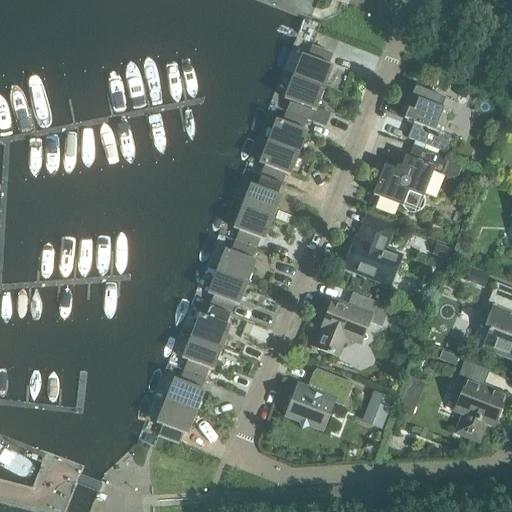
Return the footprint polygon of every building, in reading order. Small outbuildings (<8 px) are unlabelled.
[(266,0),(312,18),(318,0),(266,0)] [(301,55),(293,77),(324,89),(333,67),(329,65),(333,54),(312,46),(308,57),(301,55)] [(436,75),(432,87),(445,92),(449,81),(436,75)] [(290,101),(286,112),(307,120),(311,109),(316,111),(324,89),(293,77),(284,99),(290,101)] [(415,90),(415,89),(407,109),(408,110),(404,118),(413,122),(413,123),(414,124),(408,138),(445,153),(451,137),(444,134),(452,112),(442,108),(446,98),(423,89),(416,87),(415,90)] [(276,119),(267,142),(299,154),(308,132),(303,130),(307,120),(286,112),(282,122),(276,119)] [(265,166),(261,176),(282,185),(286,174),(290,176),(299,154),(267,142),(259,163),(265,166)] [(407,211),(408,212),(410,213),(412,213),(414,213),(416,213),(418,212),(420,211),(421,210),(423,208),(424,206),(424,205),(425,203),(425,201),(425,200),(424,198),(424,197),(435,169),(442,172),(448,158),(414,145),(409,157),(406,156),(401,167),(396,169),(385,165),(373,195),(403,206),(404,208),(405,210),(407,211)] [(251,184),(242,206),(273,219),(282,197),(278,195),(282,185),(261,176),(257,187),(251,184)] [(240,231),(235,241),(256,249),(260,239),(265,241),(273,219),(242,206),(233,228),(240,231)] [(345,267),(390,285),(402,257),(384,250),(393,227),(369,217),(359,240),(356,239),(345,267)] [(225,249),(216,271),(248,284),(257,262),(252,260),(256,249),(235,241),(231,252),(225,249)] [(458,242),(452,257),(469,263),(474,248),(458,242)] [(437,244),(433,254),(447,259),(450,250),(437,244)] [(466,266),(461,279),(473,283),(477,270),(466,266)] [(214,296),(210,306),(231,314),(235,304),(239,306),(248,284),(216,271),(208,293),(214,296)] [(482,348),(511,359),(511,288),(496,283),(487,305),(492,307),(485,326),(490,328),(482,348)] [(320,329),(323,330),(315,348),(339,358),(342,349),(341,346),(344,338),(362,345),(363,341),(368,339),(366,334),(370,323),(382,327),(390,307),(362,296),(357,309),(332,299),(320,329)] [(199,314),(191,336),(222,349),(231,326),(227,325),(231,314),(210,306),(206,316),(199,314)] [(188,361),(184,371),(205,379),(209,369),(214,371),(222,349),(191,336),(182,358),(188,361)] [(442,351),(439,359),(454,365),(457,357),(442,351)] [(482,387),(488,372),(465,363),(453,393),(461,396),(456,411),(468,416),(461,434),(479,441),(486,423),(494,426),(496,422),(497,420),(499,418),(500,417),(501,415),(502,413),(503,411),(503,409),(504,407),(504,405),(504,402),(504,400),(506,396),(482,387)] [(354,384),(316,369),(308,391),(298,388),(300,385),(299,384),(286,417),(299,422),(302,430),(310,426),(323,432),(334,403),(344,407),(354,384)] [(174,379),(165,401),(197,413),(206,391),(201,389),(205,379),(184,371),(180,381),(174,379)] [(409,378),(405,388),(420,394),(424,384),(409,378)] [(372,392),(365,411),(378,415),(373,427),(381,430),(392,399),(372,392)] [(197,413),(165,401),(156,423),(163,425),(158,437),(179,445),(184,434),(188,435),(197,413)] [(0,471),(30,488),(43,465),(0,441),(0,471)]
